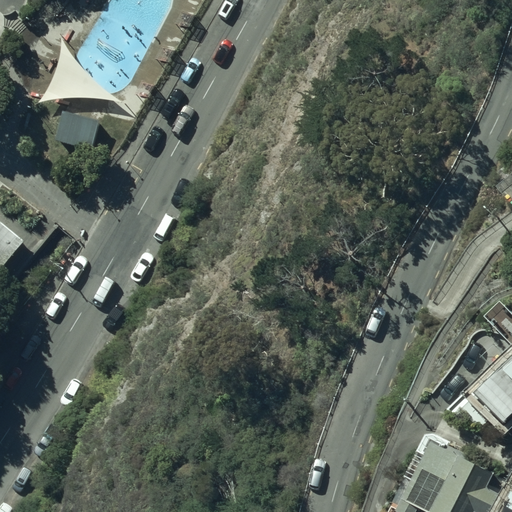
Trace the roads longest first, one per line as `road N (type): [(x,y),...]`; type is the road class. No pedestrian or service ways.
road 1 (tertiary): [(0,434),(261,0)]
road 2 (tertiary): [(511,83),(408,296),(328,511)]
